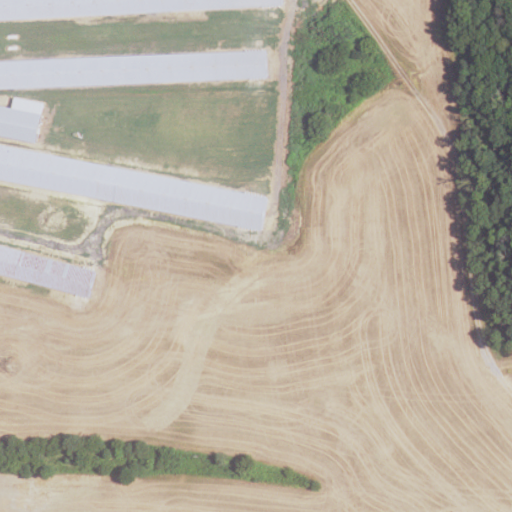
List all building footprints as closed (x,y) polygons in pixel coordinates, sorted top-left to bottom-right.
[(0,20),(0,0),(281,0),(282,5),(0,20)] [(0,89),(0,61),(265,50),(266,77),(0,89)] [(42,103),(35,143),(0,136),(0,105),(11,108),(12,98),(42,103)] [(261,230),(0,180),(0,146),(267,197),(261,230)] [(87,297),(0,274),(0,245),(94,271),(87,297)]
